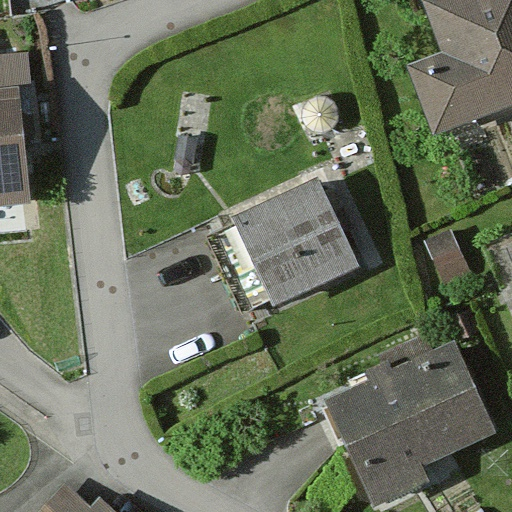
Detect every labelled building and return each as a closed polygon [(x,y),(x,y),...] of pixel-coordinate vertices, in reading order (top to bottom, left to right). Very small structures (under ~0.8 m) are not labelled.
[(511,109),(511,0),(425,0),(418,2),(434,58),(398,68),(418,136),(511,109)] [(314,189),(223,228),(256,305),(347,266),(314,189)] [(511,253),(494,260),(511,307),(511,253)] [(438,348),(310,400),(359,502),(420,485),(408,463),(479,436),(438,348)] [(88,511),(59,484),(32,511),(88,511)]
